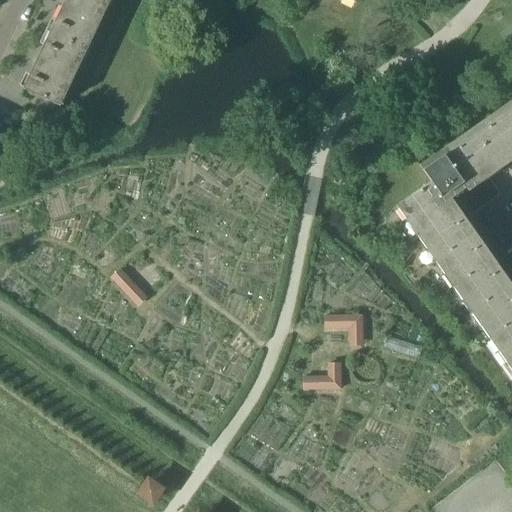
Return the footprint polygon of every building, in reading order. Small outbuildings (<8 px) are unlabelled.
[(86,51),(109,0),(65,0),(50,33),(86,51)] [(60,105),(83,56),(86,51),(50,33),(24,88),(60,105)] [(498,171),(511,160),(511,107),(422,171),(429,181),(395,205),(511,371),(511,296),(506,287),(470,236),(453,212),(463,205),(468,212),(494,193),(485,180),(498,171)] [(133,284),(121,271),(121,270),(112,279),(124,292),(133,284)] [(146,297),(133,284),(124,292),(137,306),(146,297)] [(362,316),(325,317),(325,325),(354,324),(354,341),(362,340),(362,316)] [(341,389),(340,365),(328,365),(328,377),(303,377),(304,390),(341,389)]
